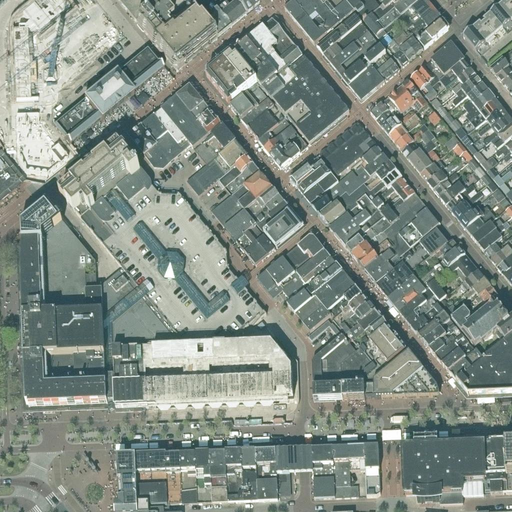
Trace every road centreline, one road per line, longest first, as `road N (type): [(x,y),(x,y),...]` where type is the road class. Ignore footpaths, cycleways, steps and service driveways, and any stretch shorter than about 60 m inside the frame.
road 1 (residential): [(360,116),(511,300)]
road 2 (residential): [(240,430),(230,420),(53,427),(54,448)]
road 3 (residential): [(54,448),(232,442),(240,430)]
road 4 (residential): [(454,37),(360,116)]
road 5 (residential): [(511,408),(392,413)]
